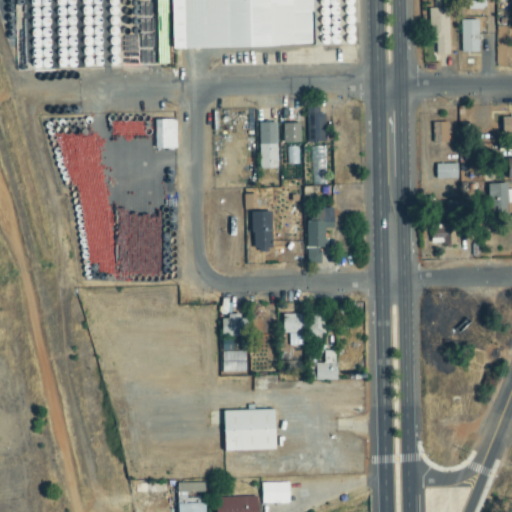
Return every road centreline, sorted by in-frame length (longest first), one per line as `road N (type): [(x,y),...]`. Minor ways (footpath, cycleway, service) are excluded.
road 1 (residential): [(511,85),(64,90)]
road 2 (residential): [(511,278),(74,286)]
road 3 (secondary): [(406,511),(403,315),(391,281)]
road 4 (secondary): [(391,281),(380,318),(384,511)]
road 5 (residential): [(230,285),(203,263),(197,89)]
road 6 (secondary): [(391,281),(387,87)]
road 7 (tertiary): [(464,511),(511,382)]
